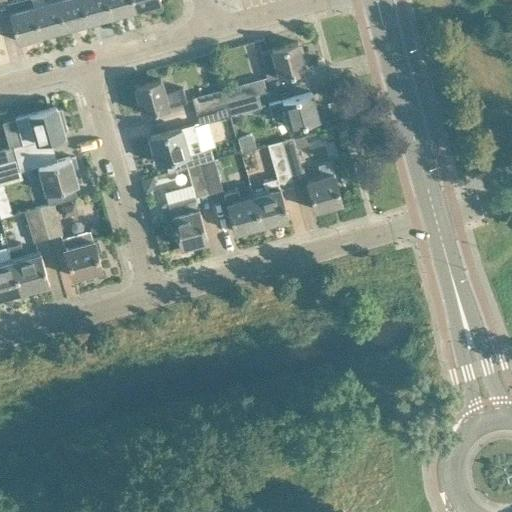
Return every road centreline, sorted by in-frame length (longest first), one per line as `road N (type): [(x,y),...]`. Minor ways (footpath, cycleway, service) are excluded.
road 1 (residential): [(154,296),(436,220)]
road 2 (residential): [(154,296),(85,63)]
road 3 (tertiary): [(436,220),(377,0)]
road 4 (residential): [(0,330),(154,296)]
road 5 (residential): [(85,63),(210,28)]
road 6 (tertiary): [(509,421),(461,308)]
